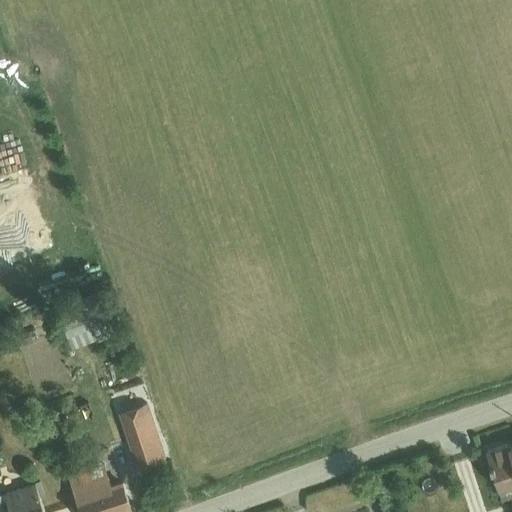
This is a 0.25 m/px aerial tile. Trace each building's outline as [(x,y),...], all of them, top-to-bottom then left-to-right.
[(106,284),(56,304),(67,334),(94,323),(99,337),(123,327),(106,284)] [(144,402),(119,412),(130,442),(155,432),(144,402)] [(509,440),(486,448),(502,494),(511,490),(511,443),(511,444),(509,440)] [(113,487),(112,483),(104,461),(69,473),(82,511),(109,511),(116,510),(109,489),(113,487)] [(0,511),(46,511),(40,494),(46,492),(41,478),(0,492),(0,511)] [(109,489),(116,510),(131,505),(123,480),(112,483),(113,487),(109,489)]
